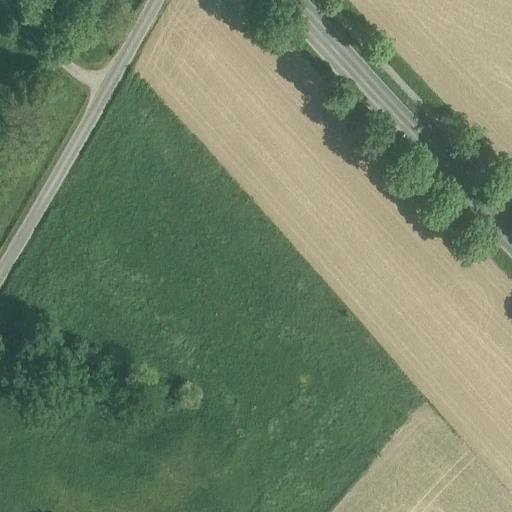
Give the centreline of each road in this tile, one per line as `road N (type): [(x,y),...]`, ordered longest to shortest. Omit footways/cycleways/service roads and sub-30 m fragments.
road 1 (secondary): [(511,238),(291,0)]
road 2 (unclassified): [(153,0),(0,275)]
